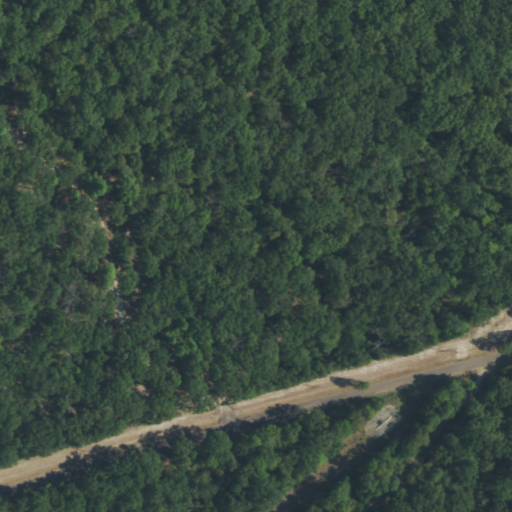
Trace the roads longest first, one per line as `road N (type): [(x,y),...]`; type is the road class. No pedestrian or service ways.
road 1 (residential): [(511,354),(0,495)]
road 2 (residential): [(0,84),(104,236),(171,444)]
